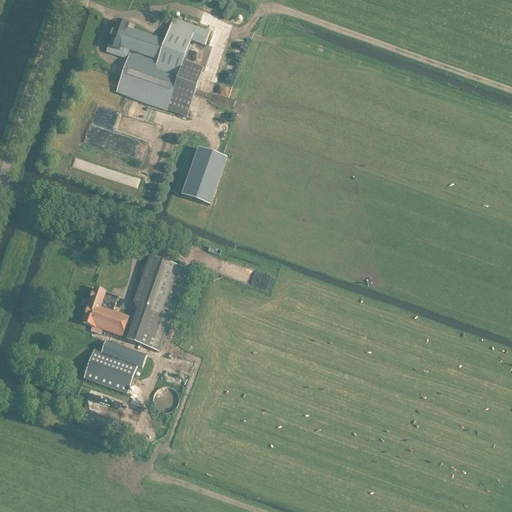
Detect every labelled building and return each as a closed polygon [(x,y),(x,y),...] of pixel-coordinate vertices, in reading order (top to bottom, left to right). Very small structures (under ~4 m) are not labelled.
[(106,46),(123,53),(128,60),(117,91),(187,117),(205,69),(184,62),(192,40),(205,45),(210,31),(173,17),(165,40),(129,26),(129,25),(116,20),(106,46)] [(210,205),(227,158),(198,148),(181,195),(210,205)] [(126,341),(158,352),(186,270),(149,257),(133,303),(137,311),(126,341)] [(93,326),(91,331),(100,334),(101,330),(121,338),(129,316),(113,311),(118,297),(94,288),(89,303),(90,303),(83,322),(93,326)] [(83,378),(127,394),(138,366),(142,368),(146,356),(105,341),(101,353),(94,350),(83,378)] [(179,399),(178,396),(177,394),(176,391),(174,389),(171,387),(169,387),(165,386),(163,387),(161,388),(159,389),(156,391),(155,393),(154,395),(153,399),(154,402),(155,404),(156,407),(158,409),(162,411),(163,411),(167,412),(169,411),(172,410),(173,409),(175,408),(177,406),(178,404),(179,399)]
